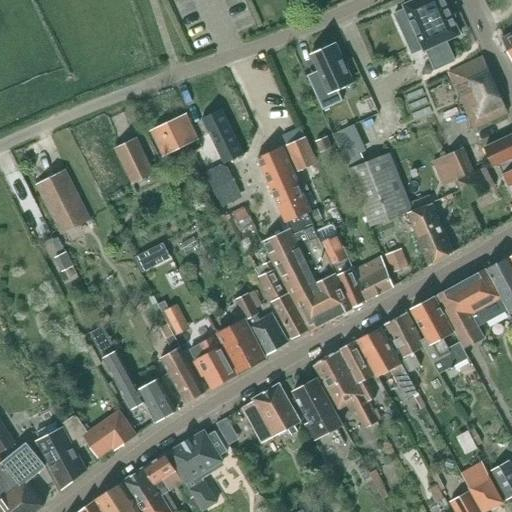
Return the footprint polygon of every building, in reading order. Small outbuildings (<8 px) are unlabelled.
[(406,10),(395,14),(405,37),(416,32),(424,51),(426,50),(435,70),(455,61),(446,41),(460,35),(444,0),(416,0),(404,6),(406,10)] [(511,32),(501,39),(511,58),(511,32)] [(337,91),(353,84),(335,44),(311,55),(321,78),(310,84),(323,111),(343,102),(337,91)] [(483,57),(449,72),(474,129),(508,114),(483,57)] [(223,107),(203,117),(225,162),(245,153),(223,107)] [(187,115),(152,132),(164,157),(199,139),(187,115)] [(301,128),(283,136),(287,146),(305,138),(301,128)] [(328,136),(316,141),(320,154),(333,148),(328,136)] [(511,136),(486,149),(494,167),(499,165),(511,192),(511,136)] [(138,138),(115,149),(133,185),(155,174),(138,138)] [(318,164),(306,138),(305,138),(287,146),(298,173),(318,164)] [(305,231),(314,227),(316,226),(314,223),(323,219),(318,209),(313,211),(282,148),(257,160),(288,223),(293,236),(300,233),(305,231)] [(446,157),(458,183),(474,174),(462,149),(446,157)] [(371,227),(410,211),(388,157),(387,154),(349,168),(371,227)] [(241,194),(229,168),(228,165),(209,174),(222,203),(241,194)] [(485,167),(474,174),(458,183),(468,203),(494,187),(485,167)] [(65,170),(37,184),(62,235),(91,220),(65,170)] [(433,203),(408,214),(430,266),(454,253),(433,203)] [(245,209),(234,214),(238,223),(249,217),(245,209)] [(367,301),(355,270),(341,234),(339,235),(334,226),(330,225),(317,232),(332,262),(352,308),(367,301)] [(332,262),(317,232),(314,227),(305,231),(300,233),(293,236),(290,229),(265,242),(290,293),(309,329),(352,308),(332,262)] [(163,244),(136,258),(143,272),(170,258),(163,244)] [(402,248),(386,254),(394,274),(409,267),(402,248)] [(68,252),(59,256),(65,270),(74,266),(68,252)] [(355,270),(367,301),(394,288),(382,256),(355,270)] [(511,315),(511,259),(510,256),(486,269),(511,315)] [(291,338),(309,329),(289,293),(288,294),(271,262),(263,265),(267,273),(260,276),(291,338)] [(485,269),(452,287),(461,302),(465,300),(479,327),(508,311),(485,269)] [(461,302),(452,287),(435,296),(455,332),(460,341),(465,349),(485,337),(479,327),(465,300),(461,302)] [(259,312),(249,294),(248,292),(235,300),(237,304),(231,308),(239,323),(218,334),(239,372),(266,356),(249,324),(253,322),(250,317),(259,312)] [(435,296),(410,310),(411,311),(426,338),(421,341),(423,346),(427,352),(439,374),(469,358),(465,349),(460,341),(449,347),(444,338),(455,332),(435,296)] [(178,305),(165,311),(178,336),(190,329),(178,305)] [(406,313),(386,324),(411,372),(421,367),(413,351),(423,346),(421,341),(406,313)] [(273,314),(252,326),(268,354),(289,342),(273,314)] [(179,344),(174,335),(168,323),(160,327),(174,352),(162,359),(186,403),(206,392),(179,344)] [(106,326),(92,333),(105,357),(119,350),(106,326)] [(381,327),(358,340),(378,377),(391,369),(407,398),(414,395),(421,409),(425,406),(381,327)] [(215,336),(191,350),(197,361),(196,361),(204,376),(207,375),(214,386),(236,374),(215,336)] [(377,397),(374,392),(367,379),(375,374),(357,341),(341,350),(369,402),(377,397)] [(175,412),(158,380),(140,390),(119,350),(105,357),(132,408),(144,402),(155,422),(175,412)] [(339,351),(314,365),(330,394),(331,394),(340,409),(354,402),(362,416),(360,417),(366,429),(378,422),(339,351)] [(318,379),(293,392),(310,423),(306,425),(314,440),(315,439),(314,437),(317,435),(319,438),(342,425),(318,379)] [(280,384),(242,406),(263,442),(288,428),(292,434),(298,430),(294,425),(301,421),(280,384)] [(63,423),(78,449),(88,442),(99,457),(114,447),(115,450),(137,436),(120,411),(88,433),(76,415),(63,423)] [(0,419),(0,453),(2,457),(18,446),(0,419)] [(63,489),(87,470),(64,427),(61,428),(57,421),(37,432),(41,439),(37,441),(63,489)] [(205,431),(168,453),(203,511),(218,502),(204,479),(225,465),(220,457),(228,452),(216,432),(208,436),(205,431)] [(0,511),(35,511),(45,504),(36,493),(27,482),(46,466),(27,442),(3,461),(0,455),(0,511)] [(166,483),(171,491),(178,486),(187,501),(186,501),(193,511),(196,511),(199,511),(199,510),(201,508),(193,497),(166,454),(144,469),(155,485),(162,480),(164,483),(166,483)] [(511,466),(509,461),(492,471),(508,501),(511,498),(511,466)] [(472,491),(483,511),(485,511),(504,501),(482,462),(462,473),(472,491)] [(168,492),(171,491),(166,483),(164,483),(162,480),(155,485),(144,469),(124,482),(142,511),(173,511),(174,511),(178,508),(168,492)] [(142,511),(124,482),(95,501),(102,511),(142,511)] [(438,485),(429,490),(436,503),(441,500),(445,507),(448,505),(438,485)] [(483,511),(472,491),(452,502),(457,511),(483,511)] [(102,511),(95,501),(79,511),(78,511),(102,511)]
